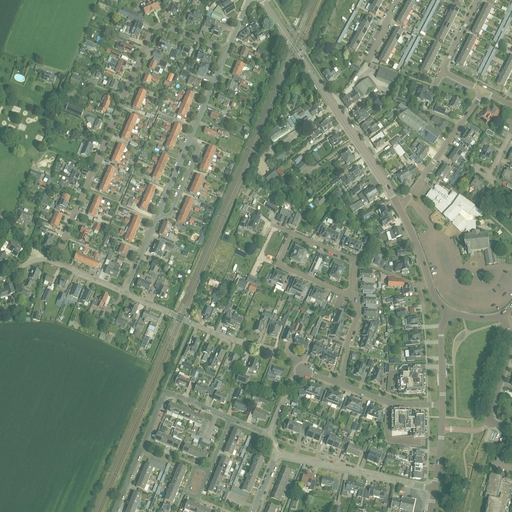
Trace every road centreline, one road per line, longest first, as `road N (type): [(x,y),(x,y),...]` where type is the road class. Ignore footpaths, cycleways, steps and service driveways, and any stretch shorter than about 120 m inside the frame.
road 1 (residential): [(54,262),(155,26),(227,50)]
road 2 (tertiary): [(399,205),(262,0)]
road 3 (residential): [(296,368),(295,359),(124,293)]
road 4 (residential): [(434,489),(278,456)]
road 5 (residential): [(399,205),(484,91)]
road 6 (residential): [(511,428),(490,419),(511,344),(502,314)]
road 7 (residential): [(143,443),(164,391),(230,418)]
